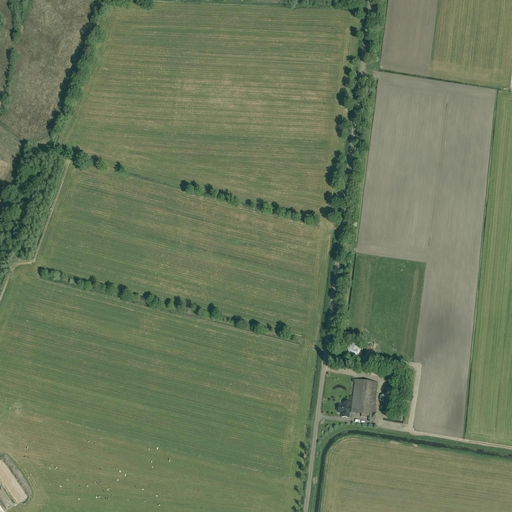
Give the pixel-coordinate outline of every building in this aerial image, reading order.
[(349,345),(348,348),(347,349),(348,351),(348,352),(349,353),(351,355),(354,356),(356,355),(357,355),(359,354),(360,352),(360,349),(360,347),(359,345),(358,344),(356,343),(354,343),(352,343),(350,344),(349,345)] [(396,374),(387,372),(385,380),(395,381),(396,374)] [(351,412),(369,415),(368,421),(374,421),(376,404),(375,404),(378,383),(355,380),(351,412)] [(380,396),(379,401),(384,404),(389,402),(390,397),(385,394),(380,396)] [(341,417),(349,418),(349,415),(350,415),(351,407),(350,406),(351,403),(343,402),(343,406),(339,405),(339,406),(338,406),(337,407),(337,411),(337,412),(338,412),(338,413),(342,414),(341,417)]
